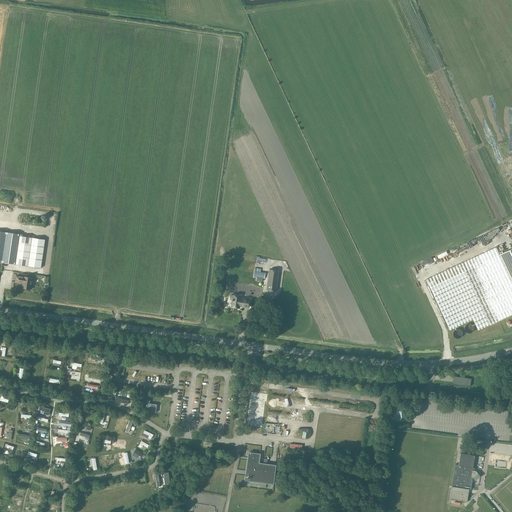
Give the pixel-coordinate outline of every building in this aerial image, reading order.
[(502,208),(511,203),(510,198),(500,202),(502,208)] [(511,205),(487,215),(489,220),(511,211),(511,205)] [(0,262),(41,268),(45,240),(19,236),(19,234),(0,231),(0,262)] [(478,329),(511,313),(511,280),(500,254),(497,246),(427,277),(450,327),(472,318),(478,329)] [(511,280),(511,248),(500,254),(511,280)] [(267,290),(276,291),(278,271),(270,270),(267,290)] [(22,288),(30,289),(32,278),(27,277),(27,275),(21,274),(21,276),(16,275),(15,282),(23,283),(22,288)] [(239,306),(249,308),(250,300),(241,298),(241,296),(231,295),(230,299),(232,300),(231,307),(239,308),(239,306)] [(471,379),(453,376),(452,384),(470,386),(471,379)] [(268,396),(253,394),(249,424),(264,426),(268,396)] [(8,402),(9,399),(5,398),(6,397),(1,396),(1,397),(0,399),(0,400),(2,401),(1,404),(5,405),(6,402),(8,402)] [(148,403),(147,411),(156,412),(157,404),(148,403)] [(49,415),(51,409),(40,405),(38,410),(46,412),(45,414),(49,415)] [(154,434),(145,430),(142,435),(151,439),(152,437),(154,434)] [(149,445),(142,441),(140,443),(144,446),(143,448),(146,449),(147,447),(147,448),(149,445)] [(86,449),(86,444),(78,444),(77,450),(74,450),(74,454),(82,454),(82,449),(86,449)] [(145,456),(135,449),(134,452),(143,458),(145,456)] [(37,454),(28,451),(27,454),(33,456),(32,459),(35,460),(37,454)] [(273,484),(276,465),(270,465),(266,464),(263,464),(259,463),(260,454),(258,454),(249,452),(247,462),(253,463),(252,472),(255,472),(254,481),(273,484)] [(455,464),(451,487),(453,487),(453,490),(451,490),(449,499),(467,502),(471,477),(472,478),(474,481),(480,477),(476,471),(474,471),(474,468),(473,468),(475,456),(461,453),(459,465),(455,464)] [(150,497),(156,494),(153,489),(148,491),(150,497)] [(82,500),(88,497),(85,491),(79,495),(82,500)] [(129,502),(123,505),(126,510),(132,507),(129,502)]
